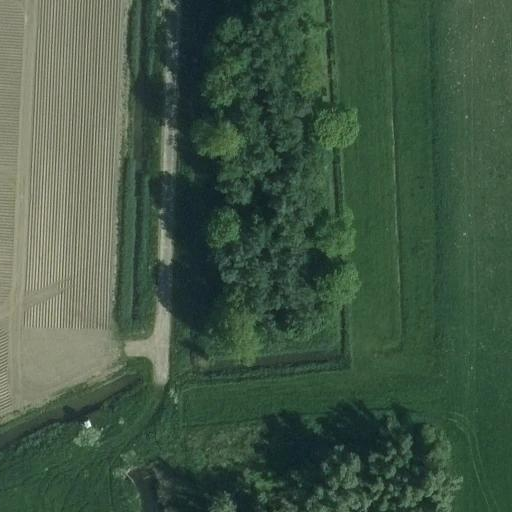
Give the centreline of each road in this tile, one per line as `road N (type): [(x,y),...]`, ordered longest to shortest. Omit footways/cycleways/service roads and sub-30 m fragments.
road 1 (unclassified): [(160,378),(173,0)]
road 2 (track): [(0,505),(124,442),(155,406),(160,378)]
